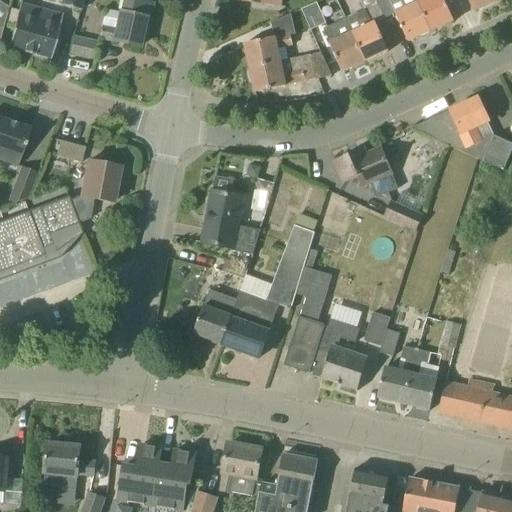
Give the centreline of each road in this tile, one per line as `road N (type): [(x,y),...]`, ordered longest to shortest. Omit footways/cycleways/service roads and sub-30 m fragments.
road 1 (tertiary): [(511,465),(124,391)]
road 2 (residential): [(511,54),(319,137),(287,143),(170,129)]
road 3 (residential): [(170,129),(0,77)]
road 4 (residential): [(0,318),(145,265)]
road 5 (residential): [(145,265),(170,129)]
road 6 (residential): [(170,129),(202,0)]
road 7 (residential): [(124,391),(145,265)]
road 8 (tertiary): [(124,391),(0,379)]
